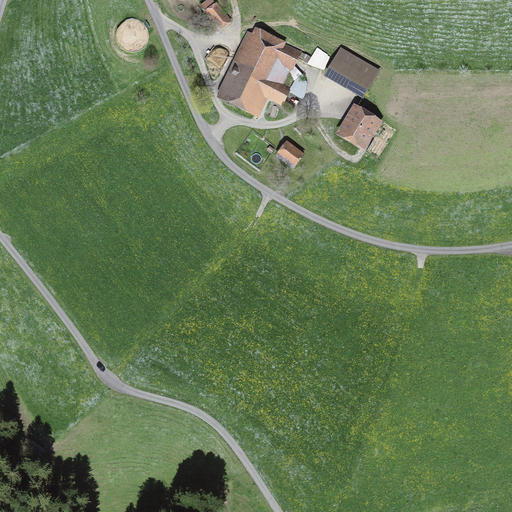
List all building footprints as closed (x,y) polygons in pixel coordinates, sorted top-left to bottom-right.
[(210,0),(207,0),(199,7),(207,16),(209,14),(218,25),(226,19),(210,0)] [(150,30),(127,20),(117,44),(140,53),(150,30)] [(289,88),(282,85),(293,61),(295,62),(301,51),(285,43),(282,49),(248,33),(243,43),(249,46),(226,95),(254,109),(262,92),(282,102),(289,88)] [(308,63),(323,71),(332,55),(317,47),(308,63)] [(331,69),(366,90),(377,70),(342,50),(331,69)] [(378,119),(358,107),(342,133),(362,145),(378,119)] [(294,163),(300,155),(302,157),(308,150),(291,138),(280,153),(294,163)]
